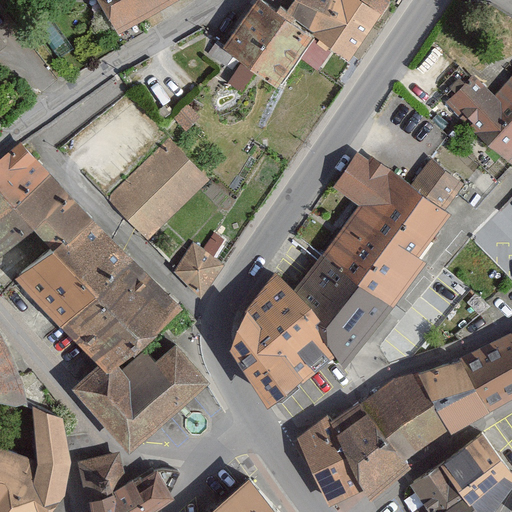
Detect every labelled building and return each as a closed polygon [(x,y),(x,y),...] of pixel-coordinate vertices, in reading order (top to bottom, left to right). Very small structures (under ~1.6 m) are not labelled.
[(94,0),(107,25),(155,0),(94,0)] [(262,0),(255,0),(222,43),(269,80),(305,34),(262,0)] [(466,72),(439,97),(503,162),(511,153),(511,68),(487,93),(466,72)] [(168,137),(110,198),(144,231),(202,170),(168,137)] [(0,161),(0,259),(34,232),(50,249),(53,253),(63,243),(67,246),(93,222),(21,142),(0,161)] [(358,207),(323,256),(393,309),(427,263),(419,258),(451,215),(444,210),(463,184),(431,159),(411,185),(373,157),(370,161),(358,152),(333,188),(358,207)] [(182,310),(93,222),(67,246),(63,243),(53,253),(50,249),(15,280),(98,365),(119,367),(182,310)] [(217,265),(189,242),(166,270),(194,293),(217,265)] [(323,256),(293,291),(320,321),(316,326),(323,342),(334,358),(344,370),(393,309),(323,256)] [(245,313),(232,353),(268,408),(334,358),(323,342),(316,326),(320,321),(293,291),(277,273),(245,313)] [(511,333),(461,358),(490,413),(511,400),(511,333)] [(0,341),(0,395),(18,399),(18,388),(3,347),(0,341)] [(122,370),(119,367),(98,365),(72,389),(130,455),(210,384),(177,345),(156,362),(146,350),(122,370)] [(461,358),(418,373),(449,430),(451,435),(490,413),(461,358)] [(393,380),(360,402),(406,461),(449,430),(418,373),(393,380)] [(56,412),(26,400),(26,456),(0,445),(0,511),(36,511),(56,483),(61,456),(56,412)] [(360,402),(332,421),(363,491),(370,502),(411,469),(406,461),(360,402)] [(329,415),(297,438),(329,508),(363,491),(332,421),(329,415)] [(425,507),(417,511),(494,511),(511,488),(511,472),(482,434),(410,486),(425,507)] [(111,451),(84,459),(95,511),(139,511),(171,491),(156,458),(120,474),(111,451)] [(283,511),(251,477),(212,511),(283,511)]
